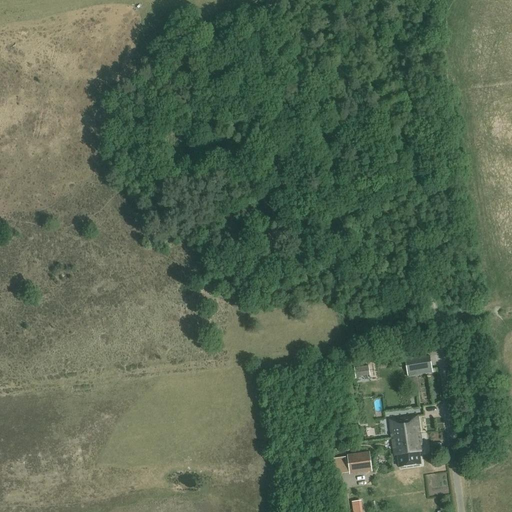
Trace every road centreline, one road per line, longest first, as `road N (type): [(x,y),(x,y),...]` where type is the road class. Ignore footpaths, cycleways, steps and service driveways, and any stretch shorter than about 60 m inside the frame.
road 1 (track): [(317,126),(364,148),(411,195),(437,327)]
road 2 (unclassified): [(460,511),(437,327)]
road 3 (track): [(272,0),(260,52),(265,79),(283,104),(317,126)]
